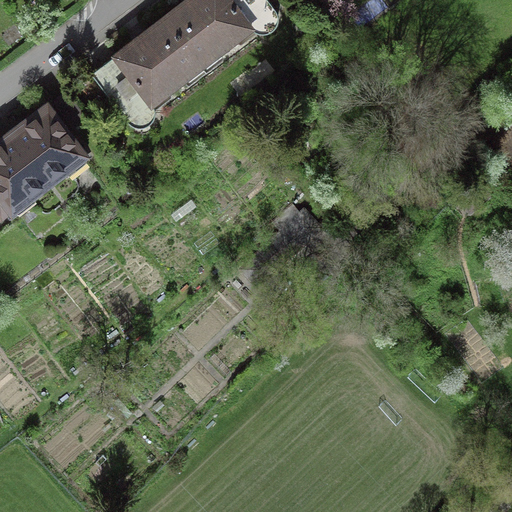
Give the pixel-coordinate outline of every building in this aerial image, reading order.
[(186,0),(165,16),(201,64),(251,27),(252,28),(254,30),(256,31),(259,32),(261,32),(264,32),(266,32),(268,31),(270,30),(273,29),(274,27),(276,25),(277,23),(278,21),(278,19),(278,16),(278,14),(277,12),(276,9),(274,7),(268,0),(186,0)] [(201,64),(165,16),(140,35),(91,73),(128,120),(129,122),(131,124),(133,125),(136,126),(138,126),(140,126),(143,126),(145,125),(147,124),(149,123),(151,121),(153,119),(154,116),(155,114),(155,112),(155,109),(154,107),(153,104),(152,102),(201,64)] [(87,117),(67,91),(60,96),(53,101),(73,127),(87,117)] [(12,133),(0,141),(0,216),(83,154),(47,106),(12,133)] [(490,167),(457,195),(470,211),(503,183),(497,175),(490,167)] [(282,231),(250,261),(257,269),(265,277),(319,227),(304,211),(300,214),(292,205),(273,222),(282,231)]
